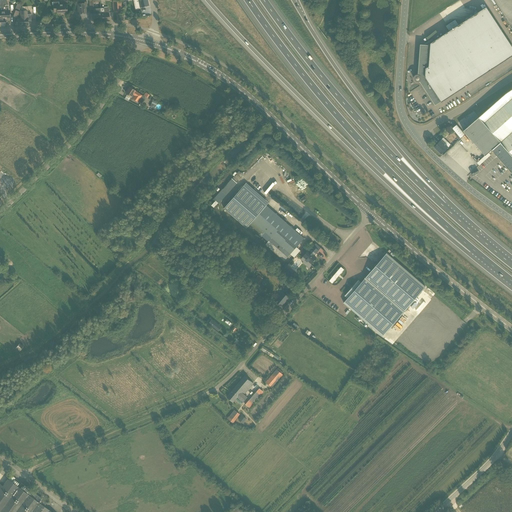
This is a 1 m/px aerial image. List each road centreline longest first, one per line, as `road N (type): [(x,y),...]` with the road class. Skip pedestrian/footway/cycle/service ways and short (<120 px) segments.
road 1 (motorway): [(207,0),(381,177),(472,250)]
road 2 (motorway): [(247,0),(351,132),(472,250)]
road 3 (tertiary): [(371,214),(240,90),(144,41)]
road 4 (motorway): [(443,206),(355,116),(263,0)]
road 5 (motorway): [(443,206),(335,68),(293,0)]
road 6 (unclassified): [(201,397),(235,371),(371,214)]
road 7 (unclassified): [(0,215),(85,128),(144,41)]
road 8 (track): [(25,475),(201,397)]
road 9 (tertiary): [(511,328),(371,214)]
road 10 (tertiary): [(144,41),(87,32),(0,35)]
road 11 (unclassified): [(419,136),(400,88),(406,0)]
road 12 (unclassified): [(511,220),(419,136)]
